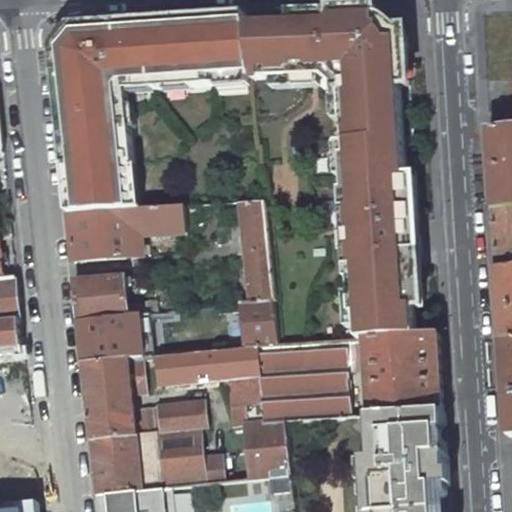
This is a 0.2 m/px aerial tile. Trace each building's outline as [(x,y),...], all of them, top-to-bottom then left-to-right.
[(377,8),(317,11),(322,77),(338,77),(343,82),(344,97),(334,97),(336,123),(346,123),(347,141),(414,140),(409,35),(390,20),(378,15),(377,8)] [(272,22),(247,23),(253,80),(272,79),(273,89),(321,87),(322,77),(317,11),(289,12),(289,15),(272,16),(272,22)] [(72,27),(74,47),(54,51),(71,217),(141,212),(144,212),(143,209),(141,209),(129,94),(253,85),(253,80),(247,23),(246,14),(72,27)] [(511,127),(490,130),(495,210),(511,208),(511,127)] [(428,337),(414,140),(347,141),(348,156),(343,156),(346,191),(342,191),(348,281),(351,281),(353,315),(358,316),(359,342),(370,341),(428,337)] [(277,301),(268,204),(242,205),(253,304),(275,302),(277,301)] [(511,208),(495,210),(499,271),(511,269),(511,208)] [(144,238),(189,235),(188,209),(144,212),(141,212),(144,238)] [(71,217),(76,263),(140,258),(138,238),(144,238),(141,212),(71,217)] [(0,238),(1,238),(13,237),(11,221),(0,222),(0,238)] [(511,269),(499,271),(504,343),(511,342),(511,269)] [(0,281),(0,323),(22,321),(18,279),(5,281),(0,281)] [(77,283),(82,323),(131,318),(131,317),(161,314),(159,301),(130,305),(127,279),(77,283)] [(262,348),(280,346),(275,302),(253,304),(225,307),(226,322),(245,320),(248,350),(262,348)] [(0,349),(24,347),(22,321),(0,323),(0,349)] [(210,334),(84,347),(86,365),(146,360),(157,359),(217,353),(215,335),(210,335),(210,334)] [(428,337),(370,341),(372,379),(374,401),(375,418),(447,413),(442,337),(428,337)] [(280,346),(262,348),(265,425),(288,424),(372,418),(375,418),(374,401),(362,402),(361,389),(353,389),(353,379),(372,379),(370,341),(359,342),(280,346)] [(265,425),(262,348),(248,350),(217,353),(157,359),(157,365),(162,365),(163,375),(168,374),(169,387),(232,381),(236,429),(247,428),(253,481),(293,477),(288,424),(265,425)] [(86,365),(94,441),(140,436),(137,411),(135,397),(150,395),(146,360),(86,365)] [(211,429),(208,403),(160,408),(160,409),(137,411),(140,436),(204,430),(211,429)] [(443,455),(442,432),(448,424),(447,413),(375,418),(372,418),(374,461),(359,460),(361,483),(368,483),(369,505),(370,506),(370,511),(438,511),(437,489),(451,488),(449,456),(443,455)] [(145,492),(228,484),(226,457),(207,458),(204,430),(140,436),(145,492)] [(94,441),(100,498),(145,494),(145,492),(140,436),(94,441)] [(100,498),(101,511),(296,511),(293,477),(253,481),(228,484),(145,492),(145,494),(100,498)]
